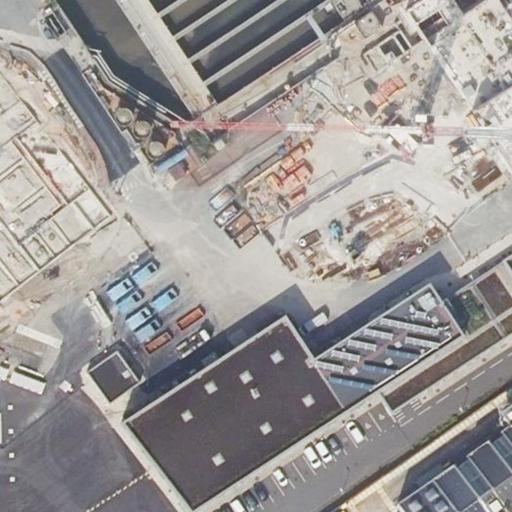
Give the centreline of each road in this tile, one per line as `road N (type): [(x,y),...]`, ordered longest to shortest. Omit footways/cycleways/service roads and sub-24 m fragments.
road 1 (unknown): [(511,216),(466,247),(333,298),(303,298),(250,286),(176,212)]
road 2 (unknown): [(176,212),(437,61)]
road 3 (unknown): [(176,212),(9,0)]
